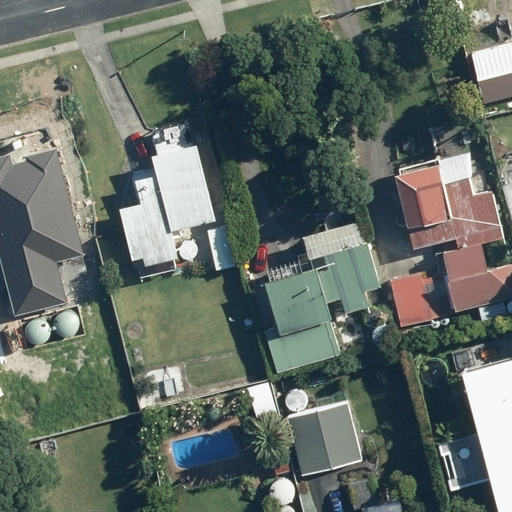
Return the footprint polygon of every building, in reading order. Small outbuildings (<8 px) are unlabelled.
[(511,98),(511,83),(499,85),(500,100),(511,98)] [(225,214),(209,139),(163,148),(168,170),(145,174),(151,199),(129,203),(140,255),(151,254),(152,260),(186,253),(180,225),(225,214)] [(0,155),(0,256),(17,317),(72,302),(61,265),(88,257),(57,149),(28,157),(29,162),(13,166),(9,153),(0,155)] [(476,173),(455,177),(452,161),(407,169),(421,243),(451,238),(457,269),(429,274),(428,269),(398,275),(407,323),(457,313),(456,307),(484,302),(487,320),(511,315),(511,308),(510,295),(511,294),(511,261),(494,265),(489,238),(509,234),(501,187),(480,190),(476,173)] [(285,369),(348,350),(347,349),(369,342),(364,324),(354,327),(355,330),(351,332),(349,327),(347,328),(337,297),(350,293),(354,309),(379,302),(374,286),(390,281),(378,236),(341,247),(336,230),(316,236),(320,253),(308,256),(311,266),(275,275),(286,313),(279,315),(281,323),(272,326),(285,369)] [(511,257),(511,243),(502,245),(505,259),(511,257)] [(257,301),(268,299),(265,283),(254,285),(257,301)] [(102,319),(82,322),(86,345),(106,342),(102,319)] [(159,396),(186,389),(180,364),(147,372),(151,387),(139,390),(143,407),(160,403),(159,396)] [(511,365),(479,374),(511,501),(511,365)] [(331,371),(314,376),(318,389),(335,385),(331,371)] [(281,408),(274,374),(248,380),(255,414),(281,408)] [(368,457),(354,398),(294,413),(308,472),(368,457)] [(463,463),(474,467),(484,458),(481,446),(470,441),(460,450),(463,463)] [(297,468),(295,455),(281,458),(284,471),(297,468)] [(379,474),(354,480),(359,506),(385,500),(379,474)]
